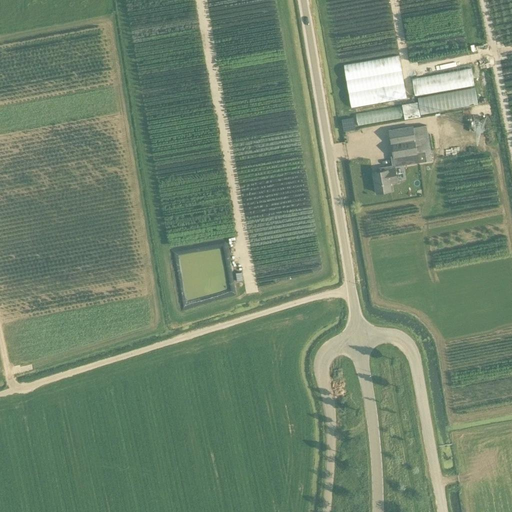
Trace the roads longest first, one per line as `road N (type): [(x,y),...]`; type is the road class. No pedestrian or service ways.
road 1 (unclassified): [(358,337),(303,0)]
road 2 (unclassified): [(442,511),(413,355),(392,336),(358,337)]
road 3 (unclassified): [(325,511),(331,425),(321,362),(358,337)]
road 4 (unclassified): [(377,511),(358,337)]
